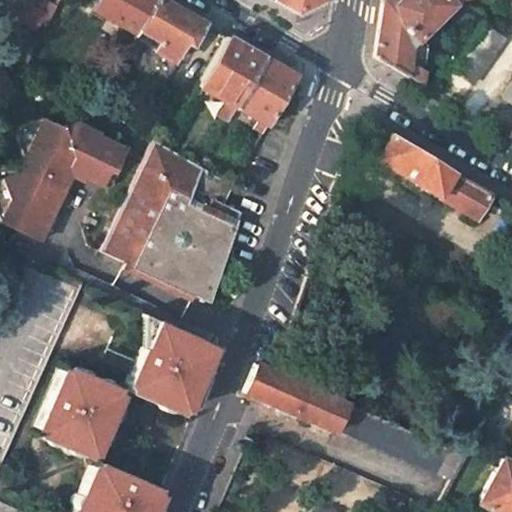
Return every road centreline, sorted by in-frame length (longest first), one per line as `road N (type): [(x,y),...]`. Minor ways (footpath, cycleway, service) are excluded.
road 1 (unclassified): [(174,511),(335,66)]
road 2 (unclassified): [(511,170),(335,66)]
road 3 (unclassified): [(335,66),(220,0)]
